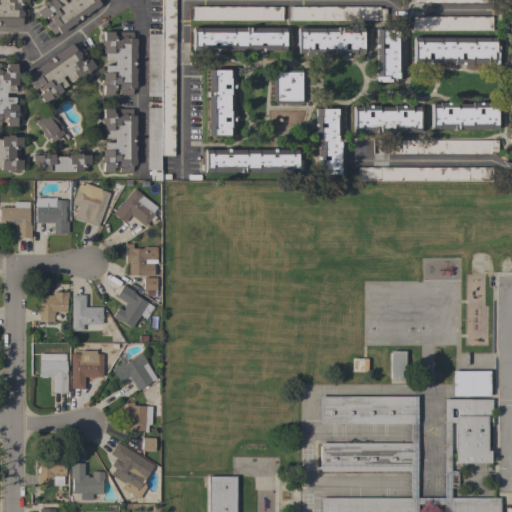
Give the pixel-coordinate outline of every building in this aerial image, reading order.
[(19,25),(18,25),(13,25),(6,25),(6,26),(2,25),(2,24),(0,24),(0,0),(27,0),(27,3),(23,3),(23,9),(27,9),(27,22),(21,22),(21,25),(19,25)] [(98,5),(98,6),(94,8),(87,13),(87,14),(84,16),(83,14),(74,21),(75,22),(72,25),(71,24),(65,29),(61,32),(59,33),(57,31),(52,34),(45,24),(48,22),(44,16),(41,19),(35,11),(43,6),(42,4),(46,1),(46,2),(49,0),(62,0),(65,3),(69,0),(100,0),(97,2),(99,4),(98,5)] [(174,0),(173,155),(160,155),(160,179),(149,179),(149,169),(146,169),(147,107),(160,107),(161,96),(147,96),(147,34),(161,34),(161,0),(174,0)] [(281,6),(281,20),(192,20),(192,6),(281,6)] [(378,6),(378,9),(385,9),(385,20),(289,20),(289,6),(378,6)] [(491,16),(491,30),(413,30),(413,16),(491,16)] [(284,28),(284,50),(264,50),(264,51),(258,51),(258,50),(218,50),(218,51),(212,51),(212,50),(192,50),(192,27),(284,28)] [(297,28),(362,28),(362,53),(355,53),(355,55),(337,55),(337,53),(322,53),(322,54),(305,54),(305,53),(297,53),(297,28)] [(401,79),(393,79),(393,81),(374,81),(374,70),(375,70),(375,54),(374,54),(374,37),(375,37),(375,29),(401,29),(401,79)] [(135,40),(135,45),(135,53),(135,58),(133,57),(133,68),(135,68),(135,72),(134,72),(134,81),(135,81),(135,86),(134,86),(134,88),(132,88),(132,95),(119,95),(119,90),(114,90),(112,90),(112,94),(103,94),(103,85),(101,85),(101,80),(102,80),(102,73),(105,73),(105,70),(104,70),(104,65),(113,65),(113,61),(104,60),(104,55),(105,55),(105,53),(102,53),(102,46),(101,46),(101,40),(103,40),(103,31),(113,32),(113,36),(119,36),(119,31),(132,32),(132,38),(135,38),(135,40)] [(495,38),(495,45),(497,45),(497,64),(485,64),(485,62),(470,62),(470,64),(453,64),(453,62),(438,62),(438,64),(420,64),(420,63),(413,62),(413,37),(495,38)] [(32,72),(31,72),(35,68),(36,69),(43,64),(42,63),(46,61),(47,62),(55,56),(54,55),(58,52),(59,53),(65,48),(65,47),(69,44),(69,45),(71,44),(73,47),(78,43),(85,53),(81,56),(85,61),(89,59),(94,66),(87,72),(88,73),(78,80),(75,77),(73,78),(74,79),(70,82),(65,75),(61,77),(66,85),(62,88),(61,87),(60,88),(62,91),(56,95),(57,96),(51,100),(50,98),(43,103),(38,95),(41,92),(37,87),(34,89),(27,78),(32,75),(30,73),(32,72)] [(0,67),(6,67),(6,63),(16,63),(16,72),(18,72),(18,78),(17,78),(16,85),(13,85),(13,87),(15,87),(14,92),(5,92),(5,97),(15,97),(14,103),(13,103),(13,104),(16,104),(16,112),(18,112),(17,124),(16,124),(16,126),(6,126),(6,122),(4,122),(4,118),(0,118),(0,67)] [(300,72),(304,72),(304,101),(301,101),(301,104),(274,104),(274,101),(271,101),(271,72),(274,72),(274,69),(300,69),(300,72)] [(207,70),(232,70),(232,78),(234,78),(234,95),(232,95),(232,110),(234,110),(234,128),(232,128),(232,136),(207,136),(207,70)] [(438,103),(438,102),(455,102),(455,104),(471,104),(471,102),(487,102),(487,104),(496,104),(496,129),(430,129),(430,103),(438,103)] [(360,106),(360,105),(377,105),(377,106),(393,106),(393,105),(410,105),(410,106),(418,106),(418,132),(352,132),(352,106),(360,106)] [(340,138),(343,138),(343,174),(317,174),(317,165),(316,165),(316,149),(317,149),(317,141),(314,141),(314,134),(313,134),(313,116),(314,116),(314,108),(340,108),(340,138)] [(134,117),(135,117),(135,122),(134,122),(134,131),(135,131),(135,134),(133,134),(133,145),(135,145),(135,150),(134,150),(134,158),(135,158),(135,163),(134,163),(134,165),(131,165),(131,172),(118,171),(118,164),(114,164),(114,168),(112,168),(112,172),(102,172),(102,162),(100,162),(101,157),(102,150),(105,150),(105,147),(104,147),(104,142),(113,142),(113,138),(104,138),(104,132),(105,132),(105,131),(102,130),(102,123),(100,123),(100,118),(102,118),(102,109),(112,109),(112,112),(114,112),(114,117),(118,117),(118,109),(132,109),(132,115),(134,115),(134,117)] [(53,117),(54,117),(62,127),(60,128),(63,133),(50,142),(49,140),(50,139),(48,137),(45,139),(42,135),(43,134),(35,122),(49,112),(53,117)] [(21,147),(17,147),(17,149),(13,149),(13,158),(17,158),(17,160),(21,160),(21,169),(12,169),(12,171),(7,171),(7,170),(0,170),(0,136),(7,136),(7,135),(13,135),(13,137),(21,137),(21,147)] [(378,139),(496,140),(496,151),(490,151),(490,153),(378,153),(378,139)] [(224,149),(224,148),(230,148),(230,149),(270,149),(270,148),(276,148),(276,149),(296,149),(296,159),(303,159),(302,170),(296,170),(296,172),(203,172),(203,149),(224,149)] [(36,171),(36,165),(32,165),(32,155),(41,155),(41,153),(46,153),(46,154),(54,154),(54,157),(55,157),(68,156),(68,154),(75,154),(75,153),(80,153),(80,155),(89,155),(89,165),(85,165),(85,171),(36,171)] [(491,167),(491,180),(357,180),(357,167),(491,167)] [(78,206),(71,204),(77,185),(80,184),(83,185),(84,183),(100,188),(100,189),(109,193),(108,195),(116,197),(108,211),(109,212),(102,224),(98,223),(97,226),(74,217),(78,206)] [(152,211),(154,213),(153,215),(155,217),(151,222),(149,220),(144,226),(129,214),(123,223),(112,214),(119,204),(119,205),(133,188),(156,206),(152,211)] [(35,222),(35,198),(55,198),(55,200),(65,200),(65,208),(64,208),(64,221),(67,221),(67,233),(52,232),(52,222),(35,222)] [(0,207),(13,207),(13,202),(28,202),(28,221),(29,221),(29,225),(30,225),(30,237),(17,237),(17,226),(13,226),(13,224),(8,224),(8,229),(0,229),(0,207)] [(128,262),(124,262),(124,243),(132,243),(132,248),(142,248),(142,246),(155,246),(155,263),(153,263),(153,275),(142,275),(128,275),(128,262)] [(155,277),(155,290),(152,290),(152,295),(145,296),(145,290),(143,290),(143,277),(155,277)] [(131,328),(118,320),(118,321),(111,317),(117,307),(122,310),(124,306),(123,305),(125,302),(115,296),(122,284),(133,291),(132,292),(135,294),(135,295),(153,306),(146,318),(139,314),(131,328)] [(67,292),(67,299),(66,299),(66,311),(53,311),(53,322),(38,321),(38,309),(39,309),(39,295),(52,295),(52,292),(67,292)] [(70,330),(70,295),(83,295),(83,307),(101,307),(101,323),(80,324),(80,330),(70,330)] [(70,353),(80,353),(80,350),(95,350),(95,354),(102,354),(102,377),(83,377),(83,388),(70,388),(70,353)] [(390,351),(404,351),(405,380),(390,380),(390,351)] [(65,354),(65,360),(65,374),(66,374),(66,392),(51,392),(52,377),(44,377),(40,377),(38,377),(38,360),(39,360),(39,353),(65,354)] [(127,376),(119,381),(111,368),(121,362),(123,364),(133,358),(133,357),(139,353),(155,378),(137,390),(127,376)] [(367,358),(366,370),(351,369),(352,358),(367,358)] [(451,396),(451,371),(489,371),(489,395),(451,396)] [(416,396),(416,498),(444,498),(444,399),(491,399),(491,422),(486,422),(486,450),(489,450),(489,463),(454,463),(454,422),(450,422),(450,471),(457,471),(457,475),(450,475),(450,498),(499,497),(499,511),(320,511),(320,498),(410,497),(410,471),(319,471),(319,443),(410,443),(410,423),(318,423),(318,396),(416,396)] [(150,423),(144,423),(143,433),(127,432),(128,419),(124,419),(125,403),(132,403),(131,405),(151,406),(150,423)] [(154,437),(154,451),(141,451),(141,437),(154,437)] [(152,465),(144,478),(144,477),(142,479),(143,480),(141,484),(145,487),(138,498),(121,487),(123,483),(110,475),(114,468),(110,465),(114,459),(119,461),(119,460),(109,454),(116,442),(152,465)] [(37,485),(37,472),(36,472),(36,468),(38,468),(38,459),(64,459),(64,475),(63,475),(63,485),(37,485)] [(79,500),(79,494),(71,493),(71,479),(70,479),(70,476),(69,476),(69,463),(83,463),(83,474),(86,475),(86,477),(91,477),(91,471),(103,471),(102,479),(101,479),(101,494),(91,493),(91,500),(79,500)] [(235,511),(207,511),(207,476),(235,476),(235,511)]
